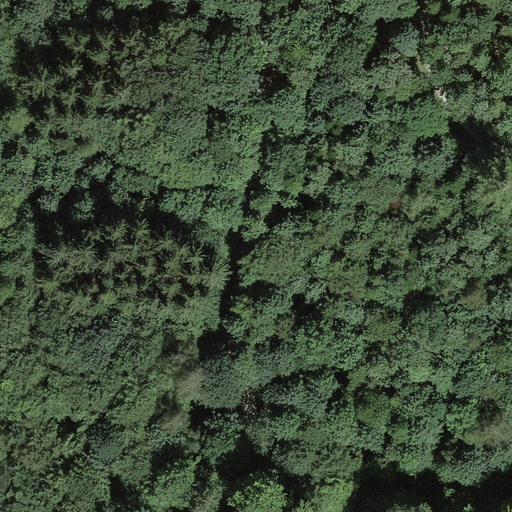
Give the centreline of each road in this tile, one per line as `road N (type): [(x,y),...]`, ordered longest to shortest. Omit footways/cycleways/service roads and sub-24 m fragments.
road 1 (track): [(294,511),(241,378),(234,281),(267,97),(264,0)]
road 2 (track): [(428,0),(449,100),(511,156)]
